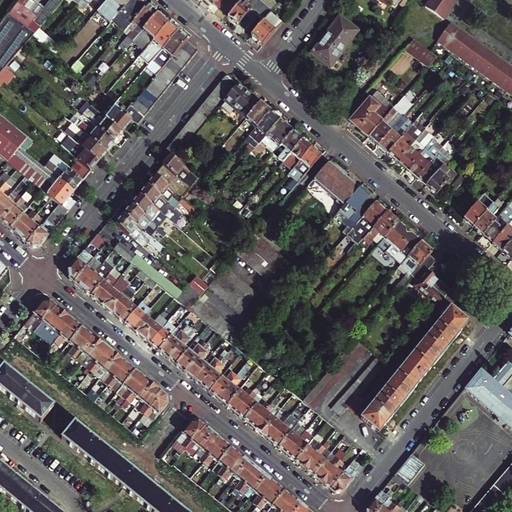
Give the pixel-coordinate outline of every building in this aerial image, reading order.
[(64,0),(52,0),(38,18),(28,29),(9,15),(0,26),(0,73),(0,74),(7,67),(15,58),(23,48),(33,36),(39,29),(64,0)] [(81,0),(78,5),(84,10),(91,0),(106,0),(107,0),(106,0),(81,0)] [(110,0),(122,10),(130,0),(110,0)] [(115,18),(127,29),(147,6),(140,0),(130,0),(122,10),(115,18)] [(227,0),(222,0),(217,7),(219,9),(227,0)] [(241,0),(228,16),(244,30),(253,20),(247,15),(259,0),(241,0)] [(404,9),(409,2),(406,0),(403,0),(399,6),(404,9)] [(443,20),(453,4),(446,0),(429,0),(425,7),(443,20)] [(38,18),(18,3),(9,15),(28,29),(38,18)] [(133,42),(157,14),(147,6),(127,29),(132,33),(119,48),(124,52),(133,42)] [(282,23),(270,13),(251,36),(263,46),(282,23)] [(168,24),(157,14),(133,42),(144,52),(168,24)] [(357,30),(339,17),(312,54),(330,67),(357,30)] [(168,24),(144,52),(138,59),(142,62),(150,52),(156,57),(162,49),(177,32),(168,24)] [(451,24),(438,42),(452,52),(465,34),(451,24)] [(39,29),(33,36),(43,45),(49,38),(39,29)] [(186,40),(177,32),(162,49),(165,52),(159,59),(161,61),(152,72),(156,76),(160,72),(165,66),(169,60),(174,54),(180,48),(186,40)] [(452,52),(465,62),(478,44),(465,34),(452,52)] [(59,46),(49,38),(43,45),(58,58),(72,41),(67,36),(59,46)] [(198,49),(186,40),(180,48),(192,58),(198,52),(198,49)] [(427,69),(435,60),(414,42),(406,51),(427,69)] [(478,44),(465,62),(479,72),(492,54),(478,44)] [(29,53),(23,48),(15,58),(19,62),(21,63),(29,53)] [(192,58),(180,48),(174,54),(187,65),(192,58)] [(174,54),(169,60),(182,71),(187,65),(174,54)] [(492,54),(479,72),(492,81),(505,64),(492,54)] [(19,62),(15,58),(7,67),(11,71),(19,62)] [(182,71),(169,60),(165,66),(178,76),(182,71)] [(511,68),(505,64),(492,81),(506,91),(511,82),(511,68)] [(160,72),(173,82),(178,76),(165,66),(160,72)] [(156,76),(155,77),(168,88),(173,82),(160,72),(156,76)] [(226,75),(222,81),(232,91),(238,84),(230,77),(228,76),(226,75)] [(168,88),(155,77),(150,83),(163,94),(168,88)] [(222,81),(217,87),(228,96),(232,91),(222,81)] [(150,83),(145,89),(159,100),(163,94),(150,83)] [(242,88),(238,84),(232,91),(228,96),(224,100),(235,110),(249,94),(246,91),(244,93),(240,90),(242,88)] [(217,87),(212,92),(223,102),(224,100),(228,96),(217,87)] [(159,100),(145,89),(140,94),(154,106),(159,100)] [(223,102),(212,92),(208,98),(218,107),(223,102)] [(135,100),(149,111),(154,106),(140,94),(135,100)] [(246,119),(260,103),(249,94),(235,110),(246,119)] [(374,114),(383,121),(393,109),(375,94),(370,100),(379,108),(374,114)] [(203,104),(213,113),(218,107),(208,98),(203,104)] [(130,106),(145,117),(149,111),(135,100),(130,106)] [(369,138),(383,121),(374,114),(379,108),(370,100),(355,117),(353,116),(349,120),(369,138)] [(269,111),(260,103),(246,119),(257,128),(270,112),(269,111)] [(209,118),(213,113),(203,104),(199,109),(209,118)] [(115,142),(122,133),(105,118),(91,106),(83,116),(97,128),(99,129),(115,142)] [(123,114),(115,107),(105,118),(122,133),(132,121),(139,124),(145,117),(130,106),(123,114)] [(199,109),(194,115),(204,124),(209,118),(199,109)] [(379,146),(388,135),(383,130),(398,113),(393,109),(383,121),(369,138),(379,146)] [(259,145),(280,120),(270,112),(257,128),(261,132),(253,140),(254,141),(259,145)] [(20,147),(28,137),(0,113),(0,155),(8,162),(15,153),(20,147)] [(388,135),(403,117),(398,113),(383,130),(388,135)] [(397,162),(415,142),(410,137),(420,126),(419,125),(426,117),(422,113),(412,125),(388,154),(397,162)] [(204,124),(194,115),(189,121),(199,130),(204,124)] [(99,129),(97,128),(94,132),(84,123),(83,124),(74,116),(70,121),(74,124),(79,128),(85,134),(107,152),(115,142),(99,129)] [(393,139),(408,121),(403,117),(388,135),(393,139)] [(293,132),(280,120),(259,145),(252,152),(258,157),(266,147),(265,144),(269,139),(279,148),(281,146),(293,132)] [(189,121),(184,127),(194,135),(199,130),(189,121)] [(379,146),(388,154),(412,125),(408,121),(393,139),(388,135),(379,146)] [(79,128),(74,124),(66,134),(69,137),(70,138),(79,128)] [(415,142),(425,130),(420,126),(410,137),(415,142)] [(194,135),(184,127),(180,133),(189,141),(194,135)] [(257,128),(252,134),(250,136),(249,137),(253,140),(261,132),(257,128)] [(283,162),(302,140),(293,132),(281,146),(285,149),(278,157),(278,158),(273,164),(277,168),(283,162)] [(180,133),(175,139),(184,147),(189,141),(180,133)] [(77,143),(99,162),(107,152),(85,134),(77,143)] [(397,162),(407,170),(433,141),(428,136),(419,145),(415,142),(397,162)] [(20,147),(25,152),(34,142),(28,137),(20,147)] [(75,159),(78,161),(91,172),(99,162),(77,143),(70,138),(69,137),(65,141),(70,145),(72,143),(75,146),(73,149),(78,154),(75,159)] [(175,139),(170,144),(179,152),(184,147),(175,139)] [(312,148),(302,140),(283,162),(288,167),(282,173),(287,177),(288,175),(312,148)] [(252,152),(259,145),(254,141),(248,148),(252,152)] [(407,170),(416,179),(438,153),(432,147),(435,143),(433,141),(407,170)] [(165,151),(171,156),(174,158),(179,152),(170,144),(165,151)] [(279,148),(274,154),(278,157),(285,149),(281,146),(279,148)] [(31,157),(25,152),(20,147),(15,153),(27,162),(31,157)] [(321,156),(312,148),(288,175),(293,179),(298,183),(321,156)] [(69,198),(74,192),(59,179),(50,191),(48,189),(49,185),(37,175),(21,169),(27,162),(15,153),(8,162),(59,204),(68,211),(75,203),(69,198)] [(416,179),(426,187),(444,166),(447,162),(443,158),(443,157),(438,153),(416,179)] [(199,180),(185,168),(174,158),(171,156),(155,175),(156,175),(183,199),(199,180)] [(82,182),(70,171),(68,170),(65,173),(50,161),(45,167),(59,179),(74,192),(82,182)] [(91,172),(78,161),(74,166),(87,177),(91,172)] [(329,162),(314,180),(339,201),(337,203),(343,208),(360,189),(329,162)] [(87,177),(74,166),(70,171),(82,182),(87,177)] [(444,166),(426,187),(437,196),(449,181),(444,177),(449,171),(444,166)] [(0,189),(11,177),(6,172),(0,178),(2,179),(0,181),(0,189)] [(156,175),(147,185),(174,208),(179,203),(195,216),(199,212),(183,199),(156,175)] [(17,181),(11,177),(0,189),(0,205),(7,198),(2,194),(9,186),(11,187),(17,181)] [(298,183),(293,179),(283,191),(288,195),(298,183)] [(174,208),(147,185),(140,195),(160,212),(164,207),(171,213),(179,219),(182,215),(174,208)] [(356,226),(363,217),(376,203),(360,189),(343,208),(339,212),(356,226)] [(0,220),(1,222),(22,197),(18,194),(11,202),(7,198),(0,205),(0,220)] [(160,212),(140,195),(132,205),(152,222),(156,216),(163,222),(171,229),(174,224),(167,218),(160,212)] [(491,206),(493,204),(483,195),(463,219),(473,227),(491,206)] [(1,222),(10,230),(23,214),(18,209),(26,200),(22,197),(1,222)] [(376,203),(363,217),(375,227),(387,212),(376,203)] [(39,247),(68,211),(59,204),(40,228),(27,244),(31,248),(39,247)] [(132,205),(123,214),(143,231),(148,226),(155,232),(163,238),(167,234),(159,227),(152,222),(132,205)] [(491,206),(473,227),(483,236),(495,221),(491,218),(497,211),(491,206)] [(164,207),(160,212),(167,218),(171,213),(164,207)] [(483,236),(492,244),(509,225),(511,221),(511,218),(509,216),(511,212),(511,211),(507,207),(495,221),(483,236)] [(18,237),(38,214),(35,212),(33,214),(27,209),(23,214),(10,230),(18,237)] [(379,233),(384,238),(398,222),(387,212),(375,227),(363,240),(369,244),(379,233)] [(27,244),(40,228),(36,224),(40,219),(38,218),(40,216),(38,214),(18,237),(27,244)] [(115,224),(142,247),(147,242),(159,252),(163,248),(150,237),(143,231),(123,214),(115,224)] [(152,222),(159,227),(163,222),(156,216),(152,222)] [(398,222),(384,238),(407,258),(421,242),(398,222)] [(502,252),(511,240),(511,227),(509,225),(492,244),(502,252)] [(143,231),(150,237),(155,232),(148,226),(143,231)] [(347,236),(352,229),(348,226),(343,232),(347,236)] [(97,235),(91,243),(100,251),(107,242),(97,235)] [(245,245),(250,249),(259,239),(254,235),(245,245)] [(250,249),(255,253),(264,243),(259,239),(250,249)] [(511,240),(502,252),(511,260),(511,259),(511,240)] [(365,246),(361,242),(353,252),(357,256),(365,246)] [(405,272),(411,277),(428,256),(432,252),(421,242),(407,258),(401,265),(406,270),(405,272)] [(255,253),(260,257),(269,247),(264,243),(255,253)] [(250,249),(245,245),(237,255),(242,259),(250,249)] [(260,257),(266,262),(274,252),(269,247),(260,257)] [(74,283),(93,259),(87,254),(89,252),(86,249),(68,271),(69,279),(74,283)] [(82,290),(91,297),(104,281),(99,277),(103,272),(102,271),(104,269),(105,270),(119,253),(115,249),(102,265),(82,290)] [(250,249),(242,259),(247,263),(255,253),(250,249)] [(274,252),(266,262),(271,266),(279,256),(274,252)] [(255,253),(247,263),(252,267),(260,257),(255,253)] [(279,256),(271,266),(276,271),(284,261),(279,256)] [(428,256),(411,277),(417,282),(413,286),(415,287),(412,290),(434,309),(449,292),(435,278),(435,277),(427,270),(434,262),(428,256)] [(252,267),(257,272),(266,262),(260,257),(252,267)] [(94,258),(93,259),(74,283),(82,290),(102,265),(94,258)] [(0,278),(9,268),(0,260),(0,278)] [(271,266),(266,262),(257,272),(262,276),(271,266)] [(137,275),(141,270),(132,263),(128,268),(137,275)] [(271,266),(262,276),(268,281),(276,271),(271,266)] [(231,271),(227,267),(218,277),(222,281),(231,271)] [(137,275),(145,282),(149,277),(141,270),(137,275)] [(231,271),(222,281),(228,286),(237,275),(231,271)] [(242,280),(237,275),(228,286),(233,290),(242,280)] [(203,294),(210,285),(197,276),(190,285),(203,294)] [(222,281),(218,277),(209,288),(214,292),(222,281)] [(242,280),(233,290),(238,295),(247,284),(242,280)] [(99,304),(112,288),(104,281),(91,297),(99,304)] [(118,281),(112,288),(99,304),(108,311),(126,288),(118,281)] [(222,281),(214,292),(219,296),(228,286),(222,281)] [(252,289),(247,284),(238,295),(243,299),(252,289)] [(198,300),(200,296),(187,285),(176,299),(189,310),(189,309),(198,300)] [(233,290),(228,286),(219,296),(224,301),(233,290)] [(116,317),(129,302),(135,295),(126,288),(108,311),(116,317)] [(252,289),(243,299),(248,304),(257,293),(252,289)] [(229,305),(238,295),(233,290),(224,301),(229,305)] [(229,305),(234,310),(243,299),(238,295),(229,305)] [(134,305),(129,302),(116,317),(125,324),(143,302),(140,299),(138,302),(137,301),(134,305)] [(248,304),(243,299),(234,310),(240,314),(248,304)] [(198,300),(189,309),(195,314),(203,304),(198,300)] [(37,329),(55,306),(50,302),(42,303),(33,314),(38,318),(32,325),(37,329)] [(125,324),(133,331),(146,315),(142,312),(146,307),(144,306),(146,304),(143,302),(125,324)] [(208,309),(203,304),(195,314),(200,318),(208,309)] [(378,432),(467,322),(447,305),(442,311),(446,315),(367,412),(363,409),(358,415),(378,432)] [(64,313),(55,306),(37,329),(34,332),(43,339),(64,313)] [(200,318),(205,323),(214,313),(208,309),(200,318)] [(55,343),(73,321),(64,313),(43,339),(52,346),(55,343)] [(214,313),(205,323),(211,327),(219,317),(214,313)] [(146,315),(133,331),(142,338),(154,322),(146,315)] [(160,315),(154,322),(142,338),(150,344),(168,322),(160,315)] [(219,317),(211,327),(216,331),(224,322),(219,317)] [(65,341),(69,344),(82,328),(73,321),(55,343),(60,347),(65,341)] [(176,328),(168,322),(150,344),(158,351),(171,335),(176,328)] [(230,326),(224,322),(216,331),(221,335),(230,326)] [(78,350),(91,335),(82,328),(69,344),(74,348),(55,371),(59,375),(72,358),(78,350)] [(167,359),(186,335),(183,333),(181,332),(175,338),(171,335),(158,351),(167,359)] [(99,342),(91,335),(78,350),(72,358),(76,361),(82,354),(87,358),(99,342)] [(167,359),(175,365),(188,349),(185,346),(190,340),(189,338),(186,335),(167,359)] [(362,355),(367,349),(357,340),(351,346),(362,355)] [(90,372),(108,349),(99,342),(87,358),(91,362),(86,369),(90,372)] [(188,349),(175,365),(184,372),(206,344),(204,342),(201,346),(196,346),(192,352),(188,349)] [(184,372),(193,379),(205,363),(202,360),(207,354),(207,351),(205,350),(209,346),(206,344),(184,372)] [(362,355),(351,346),(346,352),(357,361),(362,355)] [(99,380),(105,373),(118,357),(108,349),(90,372),(99,380)] [(346,352),(340,359),(351,368),(357,361),(346,352)] [(201,386),(223,357),(221,356),(217,360),(214,359),(208,365),(205,363),(193,379),(201,386)] [(103,383),(108,387),(126,364),(118,357),(105,373),(109,376),(103,383)] [(226,359),(223,357),(201,386),(209,392),(222,376),(219,374),(223,368),(222,363),(226,359)] [(91,362),(87,358),(81,365),(86,369),(91,362)] [(333,410),(340,416),(361,393),(386,365),(378,358),(333,410)] [(351,368),(340,359),(335,365),(345,374),(351,368)] [(511,365),(508,362),(493,379),(481,369),(465,389),(511,429),(511,365)] [(247,363),(241,371),(217,399),(226,406),(239,390),(236,387),(252,367),(247,363)] [(126,364),(108,387),(117,394),(122,387),(135,371),(126,364)] [(345,374),(335,365),(330,371),(340,380),(345,374)] [(0,389),(21,406),(41,422),(53,407),(3,367),(0,370),(0,389)] [(222,376),(209,392),(217,399),(241,371),(238,369),(235,373),(234,373),(231,373),(226,380),(222,376)] [(121,398),(125,401),(144,378),(135,371),(122,387),(127,391),(121,398)] [(330,371),(324,378),(335,387),(340,380),(330,371)] [(264,377),(273,384),(276,380),(267,373),(264,377)] [(135,397),(140,401),(153,385),(144,378),(125,401),(129,404),(135,397)] [(324,378),(319,384),(330,393),(335,387),(324,378)] [(281,392),(285,387),(276,380),(273,384),(272,385),(281,392)] [(330,393),(319,384),(314,390),(324,399),(330,393)] [(140,412),(144,416),(162,393),(153,385),(140,401),(145,405),(140,412)] [(235,413),(253,391),(249,388),(244,394),(239,390),(226,406),(235,413)] [(324,399),(314,390),(309,396),(319,405),(324,399)] [(257,394),(253,391),(235,413),(243,420),(256,404),(252,401),(257,394)] [(153,412),(158,416),(167,405),(167,396),(162,393),(144,416),(148,419),(153,412)] [(319,405),(309,396),(303,402),(310,408),(314,411),(319,405)] [(256,404),(243,420),(252,427),(270,405),(266,402),(261,408),(256,404)] [(272,407),(279,412),(281,409),(275,403),(272,407)] [(261,434),(274,418),(279,412),(272,407),(270,405),(252,427),(261,434)] [(319,415),(314,411),(310,408),(306,414),(314,420),(319,415)] [(323,427),(327,421),(319,415),(314,420),(314,421),(319,425),(315,429),(319,432),(323,427)] [(269,441),(278,448),(296,426),(291,422),(293,420),(289,416),(285,421),(269,441)] [(274,418),(261,434),(269,441),(285,421),(281,418),(278,422),(274,418)] [(336,429),(332,426),(327,421),(323,427),(332,434),(336,429)] [(186,449),(204,426),(199,422),(192,423),(182,435),(187,439),(183,444),(184,445),(183,447),(186,449)] [(183,511),(74,424),(62,439),(79,453),(124,490),(151,511),(183,511)] [(200,449),(213,434),(204,426),(186,449),(189,452),(190,450),(191,451),(195,446),(200,449)] [(286,455),(304,433),(296,426),(278,448),(286,455)] [(307,435),(304,433),(286,455),(295,462),(308,446),(303,442),(306,438),(305,437),(307,435)] [(203,464),(222,441),(213,434),(200,449),(205,454),(201,458),(202,459),(201,461),(203,464)] [(187,439),(182,435),(176,442),(183,447),(184,445),(183,444),(187,439)] [(313,440),(307,435),(305,437),(306,438),(303,442),(308,446),(313,440)] [(214,460),(218,464),(221,460),(231,448),(222,441),(203,464),(207,466),(208,464),(210,465),(214,460)] [(308,446),(295,462),(304,469),(323,446),(320,443),(318,445),(317,444),(313,450),(308,446)] [(194,456),(200,449),(195,446),(191,451),(190,450),(189,452),(194,456)] [(325,448),(323,446),(304,469),(313,476),(326,460),(321,456),(325,450),(324,449),(325,448)] [(221,460),(218,464),(223,468),(219,472),(220,473),(219,476),(221,478),(239,455),(231,448),(221,460)] [(331,455),(325,450),(321,456),(326,460),(331,455)] [(362,450),(359,454),(368,461),(371,457),(362,450)] [(249,463),(239,455),(221,478),(224,480),(226,478),(227,479),(231,474),(236,478),(249,463)] [(326,460),(313,476),(321,483),(339,462),(331,455),(326,460)] [(424,466),(411,455),(394,476),(403,482),(408,486),(424,466)] [(169,456),(166,460),(173,466),(176,462),(169,456)] [(342,465),(339,462),(321,483),(330,490),(343,474),(338,470),(342,465)] [(249,463),(236,478),(241,482),(237,487),(238,488),(236,490),(239,492),(257,469),(249,463)] [(351,464),(343,474),(330,490),(334,493),(342,493),(358,473),(353,468),(354,466),(351,464)] [(0,491),(26,511),(58,511),(43,500),(45,498),(42,495),(38,492),(36,494),(0,465),(0,491)] [(511,468),(474,511),(484,511),(511,480),(511,468)] [(253,492),(266,477),(257,469),(239,492),(242,495),(244,493),(245,493),(249,489),(253,492)] [(403,482),(394,476),(391,480),(399,486),(403,482)] [(275,484),(266,477),(253,492),(259,497),(255,502),(256,502),(254,504),(257,507),(266,495),(275,484)] [(266,495),(257,507),(260,509),(261,507),(262,508),(266,503),(271,507),(284,491),(275,484),(266,495)] [(244,493),(242,495),(248,499),(253,492),(249,489),(245,493),(244,493)] [(411,489),(407,493),(415,500),(419,495),(411,489)] [(281,511),(293,498),(284,491),(271,507),(276,511),(275,511),(281,511)] [(386,496),(382,492),(366,511),(365,511),(378,511),(383,506),(391,496),(388,494),(386,496)] [(297,511),(302,506),(293,498),(281,511),(297,511)] [(397,506),(392,511),(398,511),(399,511),(398,510),(400,508),(405,502),(402,500),(397,506)]
